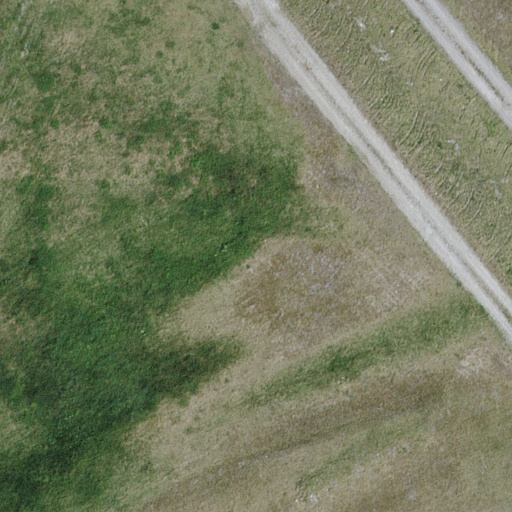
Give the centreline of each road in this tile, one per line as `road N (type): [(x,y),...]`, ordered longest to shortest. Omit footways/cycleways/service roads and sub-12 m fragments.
road 1 (track): [(511,320),(262,0)]
road 2 (track): [(429,0),(511,107)]
